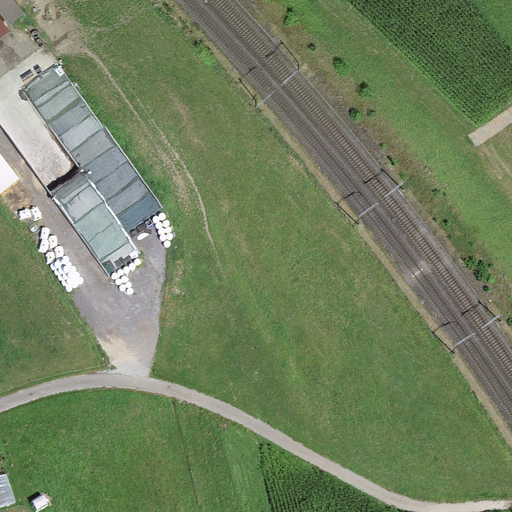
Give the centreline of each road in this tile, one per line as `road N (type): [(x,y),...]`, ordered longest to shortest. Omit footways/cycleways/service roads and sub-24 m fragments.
road 1 (track): [(487,507),(412,507),(245,417),(120,377)]
road 2 (track): [(0,405),(81,378),(120,377)]
